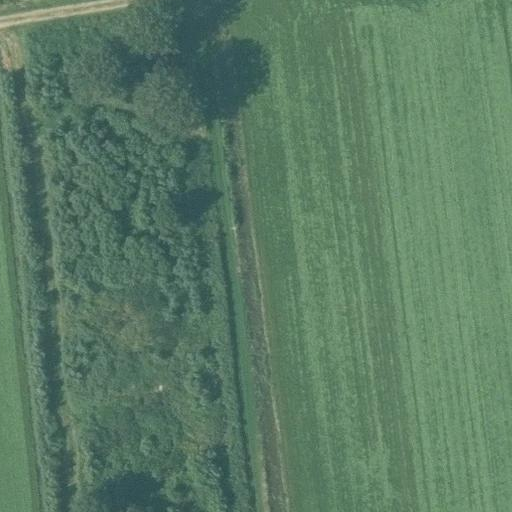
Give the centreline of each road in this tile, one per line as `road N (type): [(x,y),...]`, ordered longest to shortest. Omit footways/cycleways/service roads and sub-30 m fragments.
road 1 (track): [(229,511),(184,0)]
road 2 (track): [(166,0),(0,24)]
